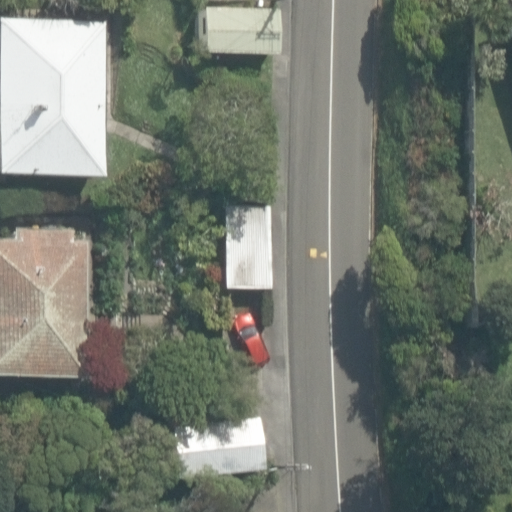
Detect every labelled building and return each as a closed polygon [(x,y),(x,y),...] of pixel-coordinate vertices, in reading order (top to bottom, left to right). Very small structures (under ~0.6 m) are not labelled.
[(93,7),(0,5),(0,203),(91,204),(93,7)] [(272,10),(188,7),(186,57),(271,60),(272,10)] [(511,10),(495,15),(511,78),(511,10)] [(0,378),(94,382),(100,227),(0,223),(0,378)] [(262,229),(211,229),(211,291),(262,291),(262,229)]
